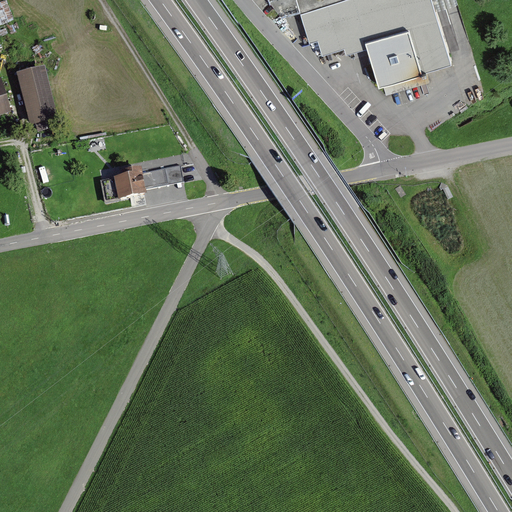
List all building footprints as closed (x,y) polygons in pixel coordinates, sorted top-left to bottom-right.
[(7,0),(0,3),(0,25),(15,19),(7,0)] [(267,0),(281,15),(301,9),(309,41),(317,39),(321,55),(344,47),(345,53),(367,48),(375,84),(381,83),(387,96),(451,80),(445,64),(453,62),(436,9),(433,0),(267,0)] [(457,0),(433,0),(436,9),(458,2),(457,0)] [(45,69),(18,75),(30,129),(37,127),(39,134),(58,130),(45,69)] [(0,118),(13,115),(2,80),(0,80),(0,118)] [(181,167),(142,175),(145,190),(184,183),(181,167)] [(102,183),(106,206),(147,198),(145,190),(142,175),(142,170),(127,172),(128,178),(102,183)]
